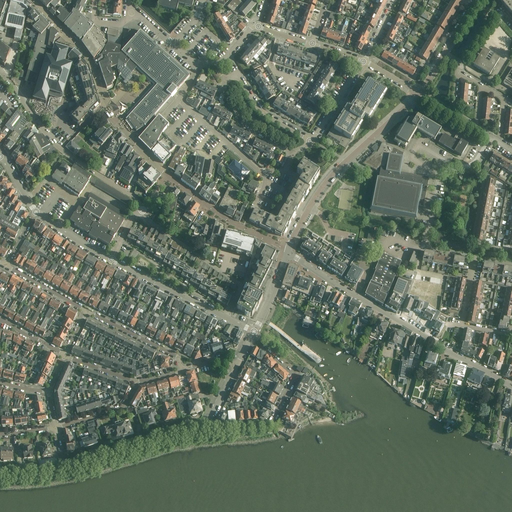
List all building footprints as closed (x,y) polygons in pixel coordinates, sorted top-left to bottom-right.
[(0,0),(0,59),(6,64),(10,52),(0,44),(0,24),(4,26),(9,6),(5,2),(1,0),(0,0)] [(7,14),(5,27),(16,30),(14,39),(20,41),(27,10),(31,6),(26,2),(27,1),(25,0),(8,0),(9,1),(10,2),(7,14)] [(39,0),(47,8),(49,6),(50,6),(56,0),(39,0)] [(49,6),(47,8),(50,11),(50,12),(54,15),(54,16),(62,7),(59,5),(60,3),(59,2),(61,0),(56,0),(50,6),(49,6)] [(62,7),(54,16),(63,24),(66,27),(80,41),(83,37),(84,39),(85,38),(85,39),(85,37),(94,27),(91,25),(90,23),(88,25),(82,19),(79,15),(80,15),(81,12),(82,10),(87,0),(70,0),(69,0),(63,8),(62,7)] [(159,0),(157,7),(158,7),(176,12),(178,4),(192,8),(192,7),(194,0),(159,0)] [(253,0),(249,0),(245,5),(238,0),(233,0),(227,7),(236,16),(240,12),(245,17),(257,3),(253,0)] [(338,6),(344,9),(346,2),(340,0),(338,6)] [(450,2),(449,4),(457,9),(461,3),(461,2),(457,0),(450,0),(449,2),(450,2)] [(511,15),(511,14),(511,0),(501,0),(500,1),(511,15)] [(409,10),(412,4),(404,1),(402,6),(409,10)] [(314,8),(300,3),(299,5),(308,8),(306,12),(313,14),(314,8)] [(376,7),(375,9),(382,13),(384,7),(378,4),(376,7)] [(446,9),(445,12),(453,16),(457,9),(449,4),(448,6),(447,6),(445,9),(446,9)] [(281,8),(279,7),(279,8),(272,6),(270,12),(277,13),(281,14),(282,9),(281,8)] [(344,9),(338,6),(335,12),(342,15),(344,9)] [(406,15),(409,10),(402,6),(402,7),(401,6),(400,9),(399,12),(406,15)] [(28,10),(27,12),(29,15),(29,16),(28,16),(27,16),(27,17),(28,18),(29,17),(32,20),(36,24),(38,23),(37,22),(39,19),(38,18),(41,15),(37,11),(36,12),(35,11),(35,10),(33,9),(32,7),(32,8),(31,7),(28,10)] [(100,9),(100,11),(106,11),(106,14),(113,15),(113,17),(120,17),(120,16),(121,16),(121,10),(114,10),(112,9),(100,9)] [(373,15),(379,18),(382,13),(375,9),(374,11),(374,12),(373,15)] [(268,17),(280,21),(280,19),(278,18),(276,17),(277,13),(270,12),(268,17)] [(442,17),(441,19),(449,23),(453,16),(445,12),(443,14),(442,13),(441,16),(442,17)] [(213,17),(216,22),(222,19),(224,17),(227,16),(227,15),(226,13),(220,17),(218,13),(216,15),(215,15),(213,16),(213,17)] [(366,15),(365,18),(376,23),(379,18),(373,15),(370,13),(368,16),(366,15)] [(409,13),(407,18),(416,22),(417,19),(411,16),(412,15),(409,13)] [(303,23),(309,25),(311,19),(295,14),(294,16),(304,19),(303,23)] [(36,24),(32,28),(36,32),(47,21),(46,21),(41,15),(38,18),(39,19),(37,22),(38,23),(36,24)] [(397,16),(394,21),(401,24),(403,19),(397,16)] [(26,23),(25,26),(26,26),(27,23),(28,24),(27,27),(27,28),(27,29),(28,30),(31,31),(29,37),(32,38),(35,39),(37,40),(39,34),(36,32),(32,28),(36,24),(32,20),(29,17),(28,18),(26,23)] [(280,21),(268,17),(267,24),(273,26),(274,22),(276,23),(277,22),(279,23),(280,21)] [(365,18),(364,20),(366,21),(365,24),(374,29),(374,28),(375,28),(376,26),(375,26),(376,23),(365,18)] [(222,19),(216,22),(219,27),(225,24),(222,19)] [(438,23),(436,26),(444,31),(445,30),(449,23),(441,19),(439,21),(438,20),(437,23),(438,23)] [(47,21),(36,32),(39,34),(41,36),(50,26),(50,25),(46,21),(47,21)] [(401,24),(394,21),(391,27),(398,30),(400,31),(402,27),(404,29),(405,26),(402,25),(401,24)] [(223,32),(231,27),(234,26),(232,24),(230,25),(228,22),(225,24),(219,27),(223,32)] [(335,31),(332,30),(331,29),(332,26),(329,25),(328,29),(330,29),(326,39),(332,41),(335,31)] [(35,48),(25,80),(32,82),(33,83),(34,83),(35,83),(36,83),(41,64),(46,53),(47,47),(49,39),(49,36),(50,34),(50,33),(50,32),(52,29),(50,26),(41,36),(39,34),(37,40),(36,43),(35,47),(35,48)] [(307,30),(295,26),(294,29),(297,30),(296,33),(299,34),(305,36),(307,30)] [(358,27),(357,29),(369,35),(371,30),(364,26),(362,29),(358,27)] [(81,43),(85,46),(84,47),(88,50),(92,45),(100,35),(100,36),(101,34),(97,31),(98,30),(94,27),(85,37),(85,39),(85,38),(84,39),(82,42),(81,43)] [(234,32),(231,27),(223,32),(226,37),(231,34),(234,32)] [(321,37),(326,39),(330,29),(328,29),(324,27),(321,37)] [(391,27),(389,33),(399,38),(400,36),(398,35),(398,34),(396,33),(398,30),(391,27)] [(432,33),(431,35),(439,40),(443,33),(443,32),(435,27),(434,30),(433,29),(431,32),(432,33)] [(108,28),(107,34),(116,37),(117,30),(108,28)] [(49,39),(47,47),(48,47),(51,48),(55,38),(54,38),(58,34),(52,29),(50,32),(50,33),(50,34),(49,36),(49,39)] [(341,33),(338,42),(340,43),(340,45),(343,46),(344,44),(347,35),(343,33),(344,30),(341,29),(340,32),(341,33)] [(360,37),(366,41),(369,35),(357,29),(356,32),(361,34),(360,37)] [(124,50),(121,53),(136,66),(157,85),(135,110),(129,116),(127,118),(126,120),(127,119),(134,129),(136,132),(145,126),(159,111),(183,84),(189,77),(182,71),(155,46),(154,45),(140,33),(129,30),(129,31),(126,39),(123,39),(122,48),(124,50)] [(340,32),(336,31),(335,31),(332,41),(338,42),(341,33),(340,32)] [(399,38),(389,33),(386,38),(394,42),(396,39),(398,40),(399,38)] [(231,34),(226,37),(229,43),(230,42),(230,43),(232,42),(232,41),(235,39),(231,34)] [(88,50),(87,51),(91,54),(90,55),(94,58),(96,57),(97,57),(100,54),(105,47),(104,46),(107,43),(103,40),(104,39),(100,36),(100,35),(92,45),(88,50)] [(428,39),(427,42),(435,47),(439,40),(431,35),(430,37),(429,36),(427,39),(428,39)] [(353,38),(352,40),(363,46),(366,41),(360,37),(357,36),(356,39),(353,38)] [(258,39),(256,41),(263,47),(266,44),(268,45),(270,43),(266,39),(263,41),(259,37),(258,38),(258,39)] [(363,46),(352,40),(350,39),(348,39),(346,43),(349,44),(350,42),(353,44),(352,47),(357,50),(357,51),(360,52),(363,46)] [(255,42),(253,45),(260,51),(263,47),(256,41),(255,41),(254,42),(255,42)] [(424,47),(422,49),(431,54),(435,47),(427,42),(425,44),(424,44),(423,46),(424,47)] [(106,59),(98,64),(104,81),(106,87),(107,89),(111,87),(112,86),(111,85),(113,85),(112,83),(113,83),(114,81),(113,78),(114,78),(110,68),(118,65),(118,60),(119,55),(120,48),(108,43),(102,55),(107,58),(107,59),(106,59)] [(252,46),(249,48),(256,55),(260,51),(253,45),(252,44),(251,45),(252,46)] [(37,85),(33,99),(46,103),(49,92),(55,94),(55,95),(56,95),(56,96),(56,97),(57,97),(57,98),(58,98),(59,98),(60,98),(61,97),(62,97),(62,96),(72,64),(64,62),(68,49),(55,45),(51,58),(46,57),(43,65),(37,85)] [(248,50),(246,52),(253,58),(256,55),(249,48),(248,49),(248,50)] [(381,58),(386,61),(393,50),(391,48),(388,54),(385,52),(383,55),(382,54),(381,57),(382,57),(381,58)] [(69,58),(68,60),(69,61),(72,64),(72,63),(73,65),(80,58),(82,56),(74,49),(68,56),(69,58)] [(427,60),(431,54),(422,49),(418,56),(426,61),(426,60),(427,60)] [(499,59),(483,49),(478,57),(477,56),(477,57),(478,58),(473,66),(489,76),(499,59)] [(393,50),(386,61),(391,64),(395,58),(396,56),(393,54),(395,51),(393,50)] [(245,53),(243,56),(250,62),(253,58),(246,52),(245,53)] [(119,55),(118,60),(131,71),(136,66),(121,53),(119,55)] [(242,57),(240,59),(247,66),(250,62),(243,56),(243,55),(242,56),(242,57)] [(395,58),(391,64),(397,67),(403,56),(401,55),(398,60),(395,58)] [(95,60),(94,60),(97,65),(98,64),(106,59),(105,58),(103,59),(102,57),(101,56),(95,60)] [(402,70),(405,64),(402,62),(405,57),(403,56),(397,67),(402,70)] [(89,67),(81,59),(75,67),(69,82),(78,109),(69,117),(80,127),(101,105),(89,67)] [(118,65),(117,70),(125,78),(131,71),(118,60),(118,65)] [(330,62),(327,66),(335,71),(336,72),(337,70),(336,70),(338,67),(330,62)] [(407,73),(410,67),(405,64),(402,70),(407,73)] [(327,66),(325,71),(333,76),(334,75),(334,74),(335,71),(327,66)] [(416,70),(410,67),(407,73),(412,76),(416,70)] [(251,76),(254,80),(262,75),(259,71),(258,72),(257,69),(251,72),(253,75),(251,76)] [(511,69),(503,84),(511,90),(511,69)] [(325,71),(322,75),(330,80),(331,80),(331,79),(331,78),(333,76),(325,71)] [(254,80),(254,81),(255,82),(257,84),(265,79),(262,75),(254,80)] [(322,75),(319,79),(327,84),(328,84),(329,83),(328,83),(330,80),(322,75)] [(257,84),(256,85),(257,86),(258,86),(259,88),(267,83),(265,79),(257,84)] [(319,79),(317,83),(325,88),(326,87),(327,84),(319,79)] [(334,125),(328,135),(334,139),(340,143),(339,145),(345,148),(349,142),(350,140),(365,118),(366,119),(368,120),(385,92),(386,91),(378,87),(379,86),(377,85),(376,86),(369,81),(352,109),(348,107),(336,126),(334,125)] [(198,90),(202,92),(205,85),(199,82),(198,84),(195,83),(191,92),(196,95),(198,90)] [(259,88),(259,89),(260,90),(262,93),(270,88),(267,83),(259,88)] [(317,83),(314,87),(322,92),(323,93),(324,91),(323,91),(325,88),(317,83)] [(202,92),(200,95),(206,98),(207,95),(211,88),(205,85),(202,92)] [(314,87),(312,91),(320,96),(320,97),(321,95),(320,95),(322,92),(314,87)] [(207,95),(206,98),(212,101),(212,100),(213,98),(217,91),(211,88),(207,95)] [(262,93),(262,94),(263,94),(265,97),(273,92),(270,88),(262,93)] [(312,91),(309,95),(317,100),(318,101),(318,99),(320,96),(312,91)] [(265,97),(264,97),(265,98),(267,101),(275,96),(273,92),(265,97)] [(309,95),(306,100),(314,105),(315,105),(316,103),(315,103),(317,100),(309,95)] [(278,98),(273,106),(273,107),(275,107),(278,109),(282,101),(283,101),(283,100),(281,98),(280,99),(278,98)] [(191,106),(194,108),(197,101),(194,99),(194,100),(193,99),(192,101),(191,101),(189,104),(191,106)] [(278,109),(279,110),(282,111),(287,103),(283,101),(282,101),(278,109)] [(282,111),(282,112),(283,112),(286,114),(291,105),(287,103),(282,111)] [(286,114),(287,115),(288,114),(290,116),(295,108),(291,105),(286,114)] [(207,117),(210,112),(201,107),(199,113),(207,117)] [(210,113),(207,120),(210,121),(213,114),(215,115),(218,117),(221,110),(222,108),(218,107),(218,108),(216,107),(214,111),(212,110),(210,113)] [(290,116),(292,117),(295,118),(299,110),(295,108),(290,116)] [(221,110),(218,117),(213,126),(217,127),(219,122),(218,121),(220,118),(223,119),(223,120),(227,112),(221,110)] [(295,118),(294,119),(296,120),(296,119),(299,121),(302,116),(304,113),(299,110),(295,118)] [(17,111),(5,127),(7,128),(12,132),(24,116),(17,111)] [(232,115),(227,112),(223,120),(223,119),(221,124),(223,125),(226,121),(229,122),(232,115)] [(299,121),(300,122),(303,123),(308,115),(304,113),(302,116),(299,121)] [(303,123),(303,124),(304,125),(304,124),(307,126),(312,118),(308,115),(303,123)] [(395,137),(393,141),(398,144),(400,145),(405,148),(415,132),(414,132),(415,131),(418,130),(419,131),(431,139),(434,141),(437,135),(438,136),(439,136),(440,136),(440,135),(440,134),(439,134),(438,134),(438,135),(438,134),(441,129),(438,128),(438,127),(435,125),(436,123),(427,118),(426,120),(423,118),(423,117),(422,118),(418,116),(417,115),(415,119),(413,118),(411,116),(408,120),(408,121),(406,123),(405,122),(404,122),(405,122),(403,125),(401,124),(395,134),(397,135),(396,138),(395,137)] [(29,124),(25,117),(14,131),(14,132),(3,147),(4,147),(4,148),(5,149),(6,149),(9,151),(14,145),(13,144),(25,129),(24,128),(26,126),(29,124)] [(160,138),(162,134),(164,132),(168,127),(158,118),(145,132),(140,138),(141,140),(143,141),(146,144),(147,146),(149,147),(151,149),(152,150),(153,150),(154,148),(160,138)] [(228,130),(225,135),(225,136),(227,137),(229,133),(230,134),(236,137),(239,130),(233,127),(233,128),(230,126),(228,130)] [(107,132),(102,127),(93,136),(91,137),(91,138),(101,146),(103,144),(103,145),(108,139),(109,140),(111,137),(110,136),(112,134),(109,131),(107,132)] [(234,140),(233,143),(235,144),(238,138),(242,140),(245,133),(239,130),(236,137),(234,140)] [(35,136),(28,131),(23,137),(30,142),(35,136)] [(112,138),(105,155),(108,157),(114,159),(117,153),(121,147),(123,143),(123,142),(125,139),(125,140),(126,139),(119,132),(115,136),(114,135),(112,138)] [(251,136),(245,133),(242,140),(247,142),(246,145),(243,152),(246,153),(252,142),(249,140),(251,136)] [(37,134),(29,144),(34,154),(50,145),(49,145),(42,136),(38,136),(37,134)] [(154,148),(153,150),(153,151),(151,152),(163,164),(171,157),(168,155),(175,147),(176,146),(167,137),(166,137),(162,134),(160,138),(154,148)] [(457,138),(456,141),(443,134),(438,143),(461,156),(468,145),(457,138)] [(253,147),(258,150),(262,143),(256,140),(255,143),(252,141),(252,142),(246,153),(249,155),(253,147)] [(262,143),(258,150),(263,153),(267,145),(262,143)] [(403,154),(383,143),(378,153),(376,152),(363,164),(377,172),(378,172),(370,213),(414,221),(417,206),(423,207),(429,178),(399,172),(403,154)] [(117,161),(119,162),(121,157),(128,147),(127,146),(126,145),(125,145),(124,144),(121,149),(119,153),(121,154),(117,161)] [(50,145),(34,154),(37,159),(44,155),(43,154),(47,152),(51,159),(57,152),(50,145)] [(272,148),(267,145),(263,153),(268,155),(264,165),(267,166),(273,153),(271,152),(272,148)] [(21,148),(19,146),(11,156),(13,158),(14,159),(15,160),(16,160),(24,151),(21,148)] [(124,164),(133,150),(132,149),(128,147),(121,157),(119,162),(117,166),(113,173),(115,171),(118,173),(124,164)] [(181,147),(178,155),(176,154),(168,168),(172,171),(171,172),(175,174),(176,173),(177,174),(176,175),(181,178),(181,177),(182,177),(187,167),(180,163),(183,157),(187,150),(181,147)] [(16,163),(15,163),(16,165),(18,165),(20,166),(30,153),(27,151),(26,153),(24,156),(23,158),(21,156),(16,162),(16,163)] [(30,153),(20,166),(21,167),(20,167),(21,169),(23,169),(23,168),(24,169),(28,162),(26,161),(27,159),(28,159),(30,156),(32,155),(30,153)] [(128,186),(129,183),(137,171),(136,169),(133,167),(139,157),(132,153),(123,170),(118,178),(128,184),(127,185),(128,186)] [(494,164),(499,156),(494,153),(489,161),(494,164)] [(281,164),(284,158),(277,155),(274,160),(281,164)] [(503,159),(499,156),(494,164),(498,166),(503,159)] [(182,179),(181,181),(188,186),(195,191),(196,190),(197,190),(198,189),(197,188),(200,185),(201,178),(205,160),(205,159),(201,158),(196,157),(194,167),(196,167),(194,174),(190,180),(184,176),(182,179)] [(218,157),(214,162),(219,165),(223,161),(218,157)] [(507,161),(503,159),(498,166),(502,169),(507,161)] [(37,162),(35,160),(32,164),(29,168),(27,167),(22,173),(22,174),(23,175),(24,175),(25,175),(26,176),(34,166),(34,165),(35,164),(37,162)] [(139,170),(145,164),(145,163),(144,162),(143,161),(142,161),(140,160),(137,163),(136,165),(137,166),(136,167),(139,170)] [(511,164),(507,161),(502,169),(507,172),(511,164)] [(235,162),(229,168),(228,169),(241,180),(248,172),(241,166),(241,167),(235,162)] [(298,170),(296,173),(300,175),(301,176),(299,179),(300,180),(299,182),(310,189),(311,188),(311,187),(310,186),(313,182),(314,183),(319,175),(318,174),(319,172),(314,169),(313,168),(303,162),(299,168),(298,170)] [(145,164),(139,170),(138,171),(139,175),(137,185),(140,186),(147,192),(145,194),(156,182),(161,176),(146,163),(145,164)] [(71,169),(66,166),(63,164),(58,171),(57,173),(57,172),(52,179),(54,180),(59,184),(59,183),(61,185),(62,183),(65,185),(64,187),(78,197),(89,182),(88,182),(91,178),(73,166),(71,169)] [(34,166),(26,176),(24,178),(26,179),(26,180),(26,181),(28,183),(29,182),(29,183),(35,176),(32,173),(35,169),(34,169),(36,167),(34,165),(34,166)] [(486,185),(495,187),(496,179),(491,176),(489,178),(489,180),(487,180),(486,185)] [(244,184),(241,191),(245,193),(246,190),(254,194),(256,190),(256,189),(257,187),(259,184),(256,183),(252,181),(248,185),(244,184)] [(3,187),(3,189),(5,190),(5,191),(6,192),(5,194),(6,195),(12,185),(9,183),(9,182),(7,182),(3,187)] [(291,196),(289,198),(300,205),(302,201),(303,200),(302,199),(305,195),(306,195),(309,190),(310,189),(299,182),(298,183),(295,189),(294,188),(292,192),(291,192),(293,193),(291,196)] [(209,202),(209,201),(214,195),(214,194),(214,193),(212,191),(216,186),(214,184),(213,184),(212,184),(211,185),(208,190),(205,187),(199,195),(209,202)] [(168,211),(173,213),(177,203),(178,199),(176,198),(179,193),(174,188),(170,194),(174,197),(173,201),(172,200),(168,211)] [(11,189),(3,202),(6,203),(9,198),(11,199),(15,192),(14,191),(13,189),(11,189)] [(236,202),(239,195),(228,189),(219,206),(228,211),(226,214),(233,217),(235,212),(236,212),(236,211),(236,209),(235,208),(238,203),(236,202)] [(173,213),(171,221),(170,224),(175,227),(179,221),(177,220),(180,212),(182,214),(187,208),(187,209),(190,204),(188,203),(191,199),(184,194),(181,198),(177,203),(173,213)] [(214,195),(209,201),(215,206),(220,199),(217,197),(218,196),(215,194),(214,195)] [(14,196),(7,208),(9,209),(12,204),(14,206),(18,198),(18,197),(16,196),(16,197),(14,196)] [(284,208),(281,213),(292,219),(294,215),(294,214),(293,214),(296,209),(297,210),(297,209),(300,205),(289,198),(286,204),(285,203),(283,207),(284,208)] [(75,213),(73,216),(74,216),(74,215),(76,216),(72,222),(75,224),(74,226),(89,235),(88,236),(96,241),(97,240),(109,246),(125,220),(123,219),(90,199),(89,201),(90,201),(88,203),(87,204),(88,205),(84,210),(79,207),(75,213)] [(17,201),(9,216),(11,218),(15,212),(17,213),(22,204),(20,203),(21,202),(18,201),(18,202),(17,201)] [(200,207),(193,202),(183,217),(192,224),(198,214),(197,214),(198,211),(197,211),(200,207)] [(247,205),(244,204),(242,207),(240,213),(236,212),(234,220),(239,222),(243,215),(245,209),(247,205)] [(21,207),(12,224),(18,227),(21,221),(24,222),(29,214),(28,213),(27,212),(26,212),(24,211),(25,209),(21,207)] [(254,210),(249,221),(254,224),(255,224),(255,223),(260,225),(259,226),(260,227),(265,229),(270,218),(265,215),(265,214),(261,212),(261,213),(259,212),(259,211),(255,209),(254,210)] [(270,218),(265,229),(270,231),(270,232),(271,230),(275,232),(275,234),(281,237),(282,236),(282,235),(283,236),(286,230),(285,229),(287,224),(289,225),(292,219),(281,213),(280,214),(279,217),(277,216),(275,220),(270,218)] [(0,217),(0,224),(16,234),(19,228),(18,227),(12,224),(9,222),(6,221),(1,218),(0,217)] [(33,237),(34,238),(41,225),(42,224),(37,220),(32,228),(35,230),(32,236),(34,237),(33,237)] [(205,240),(203,246),(211,248),(218,221),(217,220),(216,221),(215,220),(214,220),(213,221),(211,220),(206,236),(209,237),(208,241),(205,240)] [(198,224),(194,223),(191,229),(195,231),(194,235),(197,236),(198,236),(199,234),(206,236),(209,227),(202,225),(202,226),(197,225),(198,224)] [(0,224),(0,227),(1,228),(7,231),(5,233),(15,238),(17,234),(16,234),(0,224)] [(34,238),(33,239),(36,240),(38,236),(41,238),(42,237),(47,229),(46,228),(47,228),(46,227),(45,226),(44,226),(44,227),(41,225),(35,237),(34,238)] [(212,245),(211,251),(216,252),(217,246),(215,246),(217,236),(221,237),(223,229),(217,227),(212,245)] [(43,240),(41,244),(43,245),(44,245),(44,244),(52,232),(51,232),(51,231),(50,230),(49,229),(48,230),(43,237),(42,239),(43,240)] [(132,241),(137,232),(132,229),(127,238),(132,241)] [(52,232),(44,244),(46,246),(48,242),(47,242),(48,240),(49,241),(51,242),(55,234),(55,233),(54,233),(53,233),(52,232)] [(132,241),(137,243),(141,236),(142,235),(137,232),(132,241)] [(225,232),(221,247),(236,252),(241,238),(241,235),(231,232),(230,232),(230,234),(226,232),(225,232)] [(53,245),(50,250),(52,251),(60,238),(59,237),(58,236),(57,236),(56,236),(51,244),(53,245)] [(136,245),(141,247),(146,238),(141,236),(137,243),(136,245)] [(236,252),(236,253),(251,257),(256,240),(245,237),(245,239),(241,238),(236,252)] [(60,238),(52,251),(54,253),(57,247),(59,248),(63,241),(63,240),(64,239),(62,238),(61,239),(60,238)] [(141,247),(146,249),(146,250),(150,242),(151,241),(146,238),(141,247)] [(301,248),(300,249),(305,252),(312,242),(307,238),(303,244),(303,245),(302,245),(300,248),(301,248)] [(58,251),(56,254),(58,256),(61,253),(62,249),(65,251),(69,244),(67,242),(66,241),(65,241),(64,241),(58,251)] [(504,241),(502,247),(511,249),(511,242),(507,241),(507,242),(504,241)] [(145,251),(150,253),(155,245),(150,242),(146,250),(146,249),(145,251)] [(312,242),(305,252),(309,255),(317,243),(316,244),(312,242)] [(249,288),(248,289),(257,293),(257,292),(258,292),(273,263),(271,262),(276,252),(257,243),(254,248),(243,285),(249,288)] [(317,243),(309,255),(314,258),(322,246),(317,243)] [(6,244),(0,254),(0,255),(1,256),(1,257),(3,258),(4,258),(7,251),(5,250),(8,246),(8,245),(6,244)] [(68,255),(64,260),(66,261),(74,247),(73,246),(72,245),(71,245),(66,254),(68,255)] [(150,253),(155,256),(159,248),(159,249),(160,247),(155,245),(150,253)] [(18,266),(27,249),(22,246),(19,251),(22,253),(20,257),(17,255),(13,263),(18,266)] [(74,247),(66,261),(68,262),(71,257),(73,258),(78,249),(77,248),(76,248),(74,247)] [(154,257),(159,260),(164,251),(159,249),(159,248),(155,256),(154,257)] [(27,249),(18,266),(19,266),(20,267),(21,268),(21,267),(22,268),(26,261),(26,256),(29,250),(28,249),(27,249)] [(73,267),(75,268),(84,253),(80,250),(75,259),(77,260),(73,267)] [(322,250),(315,261),(320,264),(327,253),(322,250)] [(164,251),(159,260),(164,262),(168,255),(169,253),(164,251)] [(415,266),(419,255),(412,252),(407,263),(415,266)] [(432,263),(434,254),(424,252),(422,261),(432,263)] [(84,253),(75,268),(77,269),(81,262),(82,263),(87,255),(87,254),(86,254),(85,253),(84,253)] [(327,253),(320,264),(322,265),(325,267),(332,256),(327,253)] [(365,295),(383,306),(383,305),(386,297),(389,290),(401,262),(382,254),(375,270),(376,271),(371,282),(365,295)] [(163,263),(168,266),(173,257),(168,255),(164,262),(163,263)] [(28,261),(24,269),(25,270),(26,271),(26,270),(28,271),(36,257),(34,256),(30,262),(28,261)] [(83,272),(82,273),(84,274),(93,258),(92,257),(90,256),(89,256),(84,264),(86,265),(83,272)] [(36,257),(28,271),(30,272),(30,273),(31,274),(32,273),(32,274),(37,266),(36,265),(35,265),(39,258),(36,257)] [(168,266),(172,268),(173,269),(177,261),(178,260),(173,257),(168,266)] [(93,258),(84,274),(86,275),(87,274),(91,268),(92,269),(97,260),(95,258),(94,259),(93,258)] [(465,260),(454,258),(453,267),(463,269),(465,260)] [(333,259),(327,268),(332,271),(331,271),(332,271),(338,262),(333,259)] [(97,271),(94,277),(95,278),(103,263),(101,263),(101,262),(100,261),(99,262),(99,261),(94,270),(97,271)] [(172,270),(177,272),(181,263),(177,261),(173,269),(172,268),(172,270)] [(45,264),(38,277),(39,277),(39,278),(40,279),(41,279),(45,272),(43,271),(46,265),(48,263),(46,262),(45,264)] [(338,262),(332,271),(336,274),(342,265),(338,262)] [(37,267),(33,274),(34,275),(35,276),(36,276),(38,277),(45,264),(43,263),(40,269),(37,267)] [(103,263),(95,278),(97,279),(100,273),(102,274),(106,265),(106,264),(105,264),(104,264),(103,263)] [(177,272),(182,275),(186,267),(187,266),(181,263),(177,272)] [(342,265),(336,274),(337,274),(341,277),(348,266),(343,263),(342,265)] [(47,271),(42,279),(43,280),(43,281),(44,281),(45,281),(47,282),(56,265),(54,264),(52,267),(49,273),(47,271)] [(492,275),(494,266),(484,264),(482,273),(492,275)] [(56,265),(47,282),(48,283),(49,284),(49,283),(50,284),(55,276),(53,275),(56,269),(58,266),(57,265),(56,265)] [(289,266),(281,289),(284,290),(285,290),(286,288),(291,289),(292,285),(299,268),(292,265),(291,265),(290,266),(289,266)] [(105,276),(101,285),(103,286),(112,268),(111,267),(110,267),(109,266),(108,266),(104,275),(105,276)] [(352,266),(345,279),(349,281),(349,282),(351,283),(352,283),(356,285),(363,273),(352,266)] [(181,276),(186,279),(190,270),(186,267),(182,275),(181,276)] [(511,269),(504,267),(502,277),(511,278),(511,269)] [(103,286),(101,290),(103,291),(106,286),(105,286),(110,278),(112,279),(116,270),(115,270),(115,269),(114,269),(113,269),(112,268),(103,286)] [(56,276),(51,284),(51,285),(52,285),(53,286),(54,286),(55,287),(64,270),(63,269),(58,277),(56,276)] [(64,270),(55,287),(56,287),(56,288),(57,289),(58,288),(59,289),(63,280),(62,279),(65,274),(64,274),(66,271),(64,270)] [(186,279),(190,281),(191,281),(194,274),(195,274),(196,272),(190,270),(186,279)] [(114,284),(112,288),(114,290),(122,273),(120,272),(119,271),(118,271),(117,271),(114,279),(116,280),(114,284)] [(122,273),(114,290),(116,291),(119,286),(121,282),(123,283),(126,275),(125,274),(124,274),(122,273)] [(64,281),(60,289),(60,290),(61,291),(62,291),(64,291),(73,275),(71,274),(66,282),(64,281)] [(190,282),(195,285),(199,276),(195,274),(194,274),(191,281),(190,281),(190,282)] [(6,275),(0,286),(0,288),(1,289),(4,284),(6,285),(10,277),(10,276),(9,276),(8,276),(6,275)] [(73,275),(64,291),(65,292),(65,293),(66,293),(67,293),(72,285),(70,284),(74,276),(73,275)] [(7,290),(4,294),(7,295),(9,297),(11,293),(19,279),(13,276),(9,285),(11,286),(9,288),(10,289),(9,291),(7,290)] [(127,276),(123,285),(128,287),(133,279),(132,278),(131,277),(130,277),(127,276)] [(205,279),(199,276),(195,285),(199,287),(200,287),(203,280),(204,280),(205,279)] [(393,294),(385,307),(396,314),(404,301),(411,282),(399,277),(392,294),(393,294)] [(295,281),(292,289),(301,293),(305,280),(299,278),(298,282),(295,281)] [(19,279),(11,293),(13,294),(16,289),(19,290),(23,282),(19,279)] [(73,297),(82,280),(80,279),(75,287),(73,286),(69,294),(69,295),(70,296),(71,296),(73,297)] [(134,279),(127,295),(128,296),(130,293),(131,293),(132,290),(132,289),(134,290),(138,281),(137,280),(136,280),(134,279)] [(82,280),(73,297),(74,297),(74,298),(75,299),(76,298),(76,299),(81,290),(79,289),(82,284),(84,281),(82,280)] [(204,291),(208,282),(204,280),(203,280),(200,287),(199,287),(199,289),(204,291)] [(305,280),(301,293),(309,296),(312,287),(310,286),(311,282),(305,280)] [(136,291),(133,296),(139,300),(146,285),(140,282),(138,281),(134,290),(136,291)] [(214,285),(208,282),(204,291),(208,293),(209,294),(212,286),(213,286),(214,285)] [(19,302),(29,285),(25,283),(21,290),(23,291),(20,297),(17,301),(19,302)] [(78,300),(82,302),(91,286),(89,284),(84,293),(82,292),(78,300)] [(33,287),(29,285),(19,302),(21,303),(27,294),(29,295),(33,287)] [(91,286),(82,302),(86,304),(90,296),(88,295),(93,287),(91,286)] [(148,286),(143,297),(145,298),(143,302),(144,302),(145,303),(153,289),(151,288),(151,287),(149,287),(148,286)] [(213,298),(217,289),(213,286),(212,286),(209,294),(208,293),(208,295),(213,298)] [(315,288),(310,302),(313,303),(314,302),(320,304),(325,290),(318,287),(318,289),(315,288)] [(29,301),(31,302),(38,290),(34,288),(30,295),(32,296),(29,301)] [(92,297),(88,305),(89,306),(90,307),(90,306),(92,307),(100,291),(101,290),(99,289),(94,298),(92,297)] [(153,289),(145,303),(148,304),(151,297),(154,298),(157,291),(157,290),(155,290),(153,289)] [(222,291),(217,289),(213,298),(217,300),(218,300),(221,292),(222,293),(222,291)] [(257,293),(248,289),(245,294),(244,293),(243,296),(242,296),(243,296),(240,301),(241,301),(237,309),(245,313),(245,315),(249,317),(250,316),(252,317),(257,307),(258,307),(262,299),(261,298),(262,296),(257,293)] [(38,290),(31,302),(33,303),(36,299),(38,300),(42,293),(42,292),(38,290)] [(100,291),(92,307),(93,308),(93,309),(94,309),(95,309),(96,309),(100,301),(98,300),(102,292),(100,291)] [(156,305),(153,310),(155,312),(157,309),(164,294),(162,293),(161,293),(160,292),(159,292),(155,299),(154,301),(157,302),(156,305)] [(226,295),(222,293),(221,292),(218,300),(217,300),(217,301),(222,304),(226,295)] [(334,306),(339,297),(334,294),(334,295),(332,294),(332,293),(332,294),(329,299),(327,298),(323,305),(327,307),(328,304),(329,305),(330,304),(334,306)] [(41,302),(38,308),(40,309),(47,296),(46,295),(45,295),(44,294),(43,294),(39,301),(41,302)] [(102,303),(98,310),(99,311),(100,312),(100,311),(102,312),(108,300),(109,298),(111,295),(108,294),(103,304),(102,303)] [(164,294),(157,309),(159,310),(163,303),(165,304),(168,296),(166,295),(164,294)] [(226,295),(222,304),(227,306),(231,297),(226,295)] [(409,295),(402,312),(403,312),(405,313),(409,314),(411,309),(414,310),(418,299),(415,298),(415,297),(409,295)] [(47,296),(40,309),(42,310),(45,304),(47,305),(51,298),(50,298),(50,297),(49,297),(48,297),(47,296)] [(175,299),(171,297),(165,307),(168,308),(165,314),(167,315),(175,299)] [(339,297),(334,306),(338,308),(337,309),(339,310),(337,313),(339,313),(337,316),(339,317),(340,317),(344,320),(346,315),(342,313),(341,312),(341,311),(342,311),(345,307),(343,306),(345,301),(346,301),(345,300),(345,301),(343,300),(343,299),(339,297)] [(108,300),(102,312),(103,313),(104,314),(105,314),(106,314),(109,306),(107,305),(111,299),(109,298),(108,300)] [(50,308),(45,317),(46,318),(48,319),(57,301),(53,299),(48,307),(50,308)] [(347,312),(355,317),(358,313),(357,313),(362,305),(352,299),(348,306),(351,307),(347,312)] [(413,312),(414,312),(420,314),(420,313),(423,315),(427,309),(428,305),(424,303),(418,300),(419,299),(418,299),(414,310),(414,312),(413,312)] [(174,312),(171,317),(173,317),(181,303),(179,302),(178,301),(177,300),(177,301),(176,300),(172,308),(175,309),(174,312)] [(7,309),(3,316),(7,318),(14,307),(16,302),(14,301),(12,306),(9,310),(7,309)] [(57,301),(48,319),(50,320),(55,310),(57,312),(62,304),(57,301)] [(111,307),(107,315),(108,315),(108,316),(109,316),(110,316),(112,317),(119,302),(117,301),(113,308),(111,307)] [(119,302),(112,317),(113,317),(113,318),(114,319),(115,319),(119,311),(117,310),(121,303),(119,302)] [(181,303),(173,317),(175,319),(179,311),(182,312),(185,305),(184,304),(183,303),(183,304),(181,303)] [(460,311),(461,306),(451,304),(446,303),(445,305),(449,306),(448,309),(460,311)] [(62,304),(59,309),(62,311),(61,311),(67,314),(65,317),(73,322),(73,321),(74,321),(75,319),(77,314),(77,312),(65,305),(62,304)] [(422,317),(425,319),(425,320),(427,321),(427,320),(431,322),(432,320),(435,322),(440,314),(437,312),(428,306),(429,305),(428,305),(427,309),(423,315),(424,315),(422,317)] [(121,312),(117,320),(118,321),(119,321),(120,321),(121,322),(128,307),(126,306),(123,313),(121,312)] [(182,323),(181,325),(183,326),(183,325),(192,308),(190,307),(189,307),(188,306),(187,306),(183,313),(186,315),(185,315),(183,318),(184,319),(182,323)] [(13,313),(16,308),(14,307),(7,318),(12,321),(16,314),(13,313)] [(25,312),(18,325),(23,327),(27,320),(28,317),(26,316),(27,314),(30,309),(28,308),(28,307),(25,312)] [(128,307),(121,322),(122,322),(122,323),(123,324),(124,323),(125,324),(129,316),(126,315),(130,308),(128,307)] [(130,317),(126,324),(127,325),(128,326),(130,326),(136,314),(137,312),(138,309),(136,308),(132,318),(130,317)] [(192,308),(183,325),(185,326),(188,320),(190,316),(192,318),(196,310),(195,310),(194,309),(192,308)] [(362,318),(361,320),(363,321),(368,323),(369,321),(372,314),(371,314),(372,311),(365,309),(362,318)] [(18,315),(14,322),(18,325),(25,312),(23,311),(20,316),(18,315)] [(195,323),(193,326),(196,327),(203,314),(201,313),(200,312),(199,311),(199,312),(198,311),(194,319),(197,320),(195,324),(195,323)] [(24,328),(28,330),(38,313),(36,312),(31,322),(28,321),(24,328)] [(136,314),(130,326),(131,327),(131,328),(132,328),(133,328),(134,328),(138,321),(135,319),(138,314),(139,313),(137,312),(136,314)] [(38,313),(28,330),(32,333),(36,325),(34,324),(40,314),(38,313)] [(437,321),(433,329),(441,333),(444,325),(448,317),(441,313),(437,322),(437,321)] [(203,314),(196,327),(198,328),(200,324),(201,322),(203,323),(207,316),(206,315),(205,314),(204,315),(203,314)] [(54,317),(53,319),(62,324),(60,326),(68,331),(69,330),(70,330),(71,328),(70,328),(71,326),(57,319),(54,317)] [(58,317),(57,319),(71,326),(71,325),(72,326),(73,324),(73,323),(65,318),(64,320),(58,317)] [(208,326),(205,333),(206,334),(214,319),(212,318),(211,317),(210,317),(209,317),(205,324),(208,326)] [(34,333),(38,336),(48,319),(46,318),(40,328),(38,326),(34,333)] [(139,322),(135,329),(136,329),(136,330),(137,331),(138,330),(140,331),(146,318),(144,318),(141,323),(139,322)] [(149,327),(145,334),(146,334),(146,335),(147,335),(148,335),(150,336),(158,319),(156,318),(151,328),(149,327)] [(507,330),(509,320),(500,318),(498,329),(507,330)] [(44,330),(49,320),(50,320),(48,319),(38,336),(42,338),(46,331),(44,330)] [(158,319),(150,336),(150,337),(152,338),(153,338),(157,331),(155,330),(160,320),(158,319)] [(214,319),(206,334),(208,334),(210,331),(212,328),(214,329),(218,321),(217,321),(216,320),(214,319)] [(379,332),(384,323),(382,322),(382,320),(380,320),(379,320),(378,320),(377,323),(376,322),(373,328),(372,328),(371,329),(371,330),(371,331),(372,332),(371,333),(370,337),(370,338),(378,341),(379,339),(378,339),(380,336),(379,336),(380,333),(379,332)] [(90,330),(93,324),(88,321),(84,328),(90,331),(90,330)] [(216,328),(215,330),(217,332),(218,329),(221,330),(221,329),(223,330),(223,329),(224,329),(226,325),(219,321),(219,322),(216,328)] [(388,324),(384,323),(379,332),(380,333),(379,336),(380,336),(378,339),(379,339),(381,340),(383,336),(385,333),(386,331),(387,327),(388,324)] [(155,339),(159,341),(165,328),(166,326),(164,325),(161,332),(159,331),(155,339)] [(228,339),(228,338),(234,329),(227,325),(223,332),(227,335),(226,337),(228,339)] [(51,326),(50,328),(66,337),(67,335),(69,333),(68,333),(68,332),(61,328),(59,330),(51,326)] [(97,326),(93,335),(95,336),(96,334),(99,335),(102,328),(97,326)] [(164,344),(168,346),(177,328),(175,327),(170,337),(168,336),(164,344)] [(397,344),(403,346),(404,342),(403,341),(406,334),(405,334),(407,330),(402,327),(400,331),(401,332),(397,344)] [(50,328),(49,330),(57,335),(56,337),(63,341),(64,341),(65,339),(66,337),(50,328)] [(177,328),(168,346),(172,348),(176,340),(173,339),(179,329),(177,328)] [(234,329),(228,338),(231,339),(234,341),(233,344),(234,348),(236,348),(243,336),(243,334),(243,333),(234,329)] [(108,340),(111,333),(106,330),(102,339),(104,340),(105,338),(108,340)] [(392,330),(388,343),(388,344),(387,348),(391,348),(391,349),(396,350),(397,346),(396,345),(400,332),(395,331),(394,330),(393,330),(392,330)] [(404,342),(403,346),(404,347),(403,348),(407,349),(408,343),(410,337),(412,333),(407,330),(405,334),(406,334),(403,341),(404,342)] [(464,330),(461,342),(463,343),(468,344),(469,342),(470,337),(473,338),(474,333),(471,333),(471,331),(464,330)] [(174,349),(177,351),(186,333),(185,332),(180,341),(178,340),(174,349)] [(46,333),(45,335),(54,340),(52,344),(60,348),(60,347),(61,347),(62,345),(63,342),(51,336),(46,333)] [(116,335),(111,333),(108,340),(110,341),(109,343),(111,344),(112,342),(113,342),(116,335)] [(188,334),(186,333),(177,351),(181,353),(185,344),(183,343),(188,334)] [(11,349),(14,351),(19,341),(21,337),(15,334),(13,343),(15,344),(11,349)] [(113,343),(112,345),(114,346),(115,344),(118,345),(121,338),(116,335),(113,342),(113,343)] [(414,356),(419,339),(414,336),(412,341),(410,347),(409,352),(411,352),(407,368),(405,378),(409,379),(409,376),(414,356)] [(19,341),(14,351),(16,352),(19,346),(21,347),(25,340),(21,337),(19,341)] [(195,338),(194,337),(192,340),(189,346),(187,345),(183,353),(186,355),(195,338)] [(121,349),(126,340),(121,338),(118,345),(121,346),(120,348),(121,349)] [(197,338),(195,338),(186,355),(190,357),(194,349),(192,348),(195,342),(197,338)] [(216,338),(214,339),(218,353),(220,352),(221,352),(222,352),(222,351),(223,351),(221,343),(218,344),(216,338)] [(414,356),(413,358),(419,359),(420,357),(424,342),(421,341),(421,340),(419,339),(414,356)] [(485,347),(487,342),(475,339),(474,343),(476,343),(477,341),(479,342),(478,345),(485,347)] [(127,349),(130,342),(126,340),(121,349),(123,350),(124,348),(127,349)] [(22,355),(24,356),(31,343),(27,341),(23,348),(22,351),(24,352),(22,355)] [(229,344),(229,342),(224,344),(225,347),(226,351),(233,349),(231,344),(231,343),(229,344)] [(31,343),(24,356),(26,357),(29,352),(31,353),(35,345),(31,343)] [(133,352),(136,354),(139,347),(135,344),(130,353),(132,354),(133,352)] [(78,356),(80,349),(80,348),(75,346),(71,353),(72,354),(78,356)] [(139,347),(136,354),(138,355),(137,357),(139,358),(141,354),(144,349),(139,347)] [(141,354),(146,357),(150,349),(145,347),(144,349),(141,354)] [(259,350),(254,347),(250,355),(255,358),(259,350)] [(202,353),(203,357),(210,355),(209,352),(208,348),(203,350),(204,352),(202,353)] [(150,349),(146,357),(152,360),(156,352),(150,349)] [(196,349),(192,356),(193,356),(194,359),(195,360),(201,358),(199,351),(196,349)] [(259,350),(255,358),(257,359),(256,361),(260,363),(261,361),(265,353),(259,350)] [(477,350),(477,351),(476,355),(477,355),(475,358),(480,360),(484,353),(477,350)] [(40,355),(40,356),(53,362),(56,357),(45,351),(42,356),(40,355)] [(490,357),(487,366),(493,369),(495,362),(498,353),(494,352),(493,358),(490,357)] [(435,367),(438,356),(428,353),(425,364),(424,367),(429,368),(430,365),(435,367)] [(498,353),(495,362),(502,365),(505,355),(502,354),(498,353)] [(97,363),(102,365),(104,358),(105,355),(103,354),(102,357),(99,356),(97,363)] [(263,365),(262,365),(265,368),(273,360),(270,357),(270,358),(267,355),(264,359),(265,360),(263,362),(264,363),(263,365)] [(53,362),(40,356),(39,358),(44,360),(43,362),(52,366),(53,362)] [(110,360),(107,367),(112,368),(116,359),(114,358),(113,361),(110,360)] [(265,368),(263,371),(265,373),(268,370),(270,368),(271,369),(276,364),(276,363),(273,360),(265,368)] [(11,365),(7,380),(12,381),(14,373),(15,371),(14,368),(15,368),(16,362),(12,361),(11,365)] [(39,361),(38,363),(42,365),(41,368),(49,372),(50,371),(51,369),(50,369),(51,367),(39,361)] [(502,365),(495,362),(493,369),(498,372),(499,370),(500,371),(502,365)] [(67,363),(65,368),(71,371),(73,368),(75,369),(77,366),(68,363),(67,363)] [(129,366),(126,373),(131,375),(133,368),(135,364),(133,363),(131,367),(129,366)] [(453,365),(443,363),(442,369),(438,368),(435,376),(439,377),(439,378),(439,379),(440,379),(440,380),(441,381),(442,381),(443,381),(444,381),(444,380),(445,380),(445,379),(449,380),(453,365)] [(456,364),(452,378),(453,379),(456,380),(457,380),(463,381),(467,367),(461,366),(460,364),(458,363),(456,364)] [(5,370),(3,378),(7,380),(11,365),(9,364),(7,371),(5,370)] [(19,383),(23,368),(24,368),(25,366),(22,365),(21,368),(20,367),(19,374),(16,373),(14,381),(19,383)] [(272,379),(271,380),(274,382),(284,370),(281,368),(282,367),(279,365),(279,366),(278,365),(273,370),(272,371),(276,375),(275,375),(272,379)] [(243,371),(242,374),(253,379),(256,374),(248,370),(249,368),(244,366),(243,367),(242,371),(243,371)] [(506,366),(503,377),(507,378),(508,379),(509,377),(510,375),(511,372),(511,368),(508,367),(506,366)] [(35,369),(34,371),(47,377),(48,375),(49,375),(49,373),(49,372),(41,368),(40,371),(35,369)] [(65,368),(62,373),(71,378),(72,375),(70,374),(71,371),(65,368)] [(140,376),(138,369),(136,369),(133,368),(131,375),(136,377),(140,376)] [(467,381),(466,384),(468,385),(468,387),(471,388),(472,387),(472,386),(478,389),(483,378),(485,375),(480,373),(477,372),(472,370),(468,368),(467,374),(470,375),(467,381),(467,380),(467,381)] [(284,370),(274,382),(276,383),(279,378),(280,379),(283,382),(284,381),(284,380),(286,379),(287,377),(286,377),(289,375),(288,374),(288,372),(286,372),(284,370)] [(92,380),(94,373),(89,371),(86,381),(88,381),(89,379),(92,380)] [(181,375),(178,376),(178,377),(179,381),(187,379),(188,380),(192,379),(191,378),(196,377),(195,375),(196,374),(195,373),(195,372),(194,371),(186,374),(186,376),(182,378),(181,375)] [(30,372),(29,374),(45,382),(45,380),(46,381),(47,378),(46,378),(47,377),(38,374),(37,376),(32,374),(33,373),(30,372)] [(29,374),(27,378),(30,379),(30,378),(36,380),(34,385),(41,386),(42,386),(43,386),(43,385),(45,382),(29,374)] [(101,383),(104,376),(99,374),(95,384),(97,385),(98,382),(101,383)] [(240,375),(238,379),(239,379),(246,383),(248,379),(252,381),(253,382),(254,380),(253,379),(242,374),(241,376),(240,375)] [(301,379),(299,384),(312,391),(313,388),(311,387),(314,381),(311,380),(309,379),(309,377),(306,378),(303,376),(303,377),(302,376),(300,379),(301,379)] [(60,378),(58,383),(67,387),(68,384),(66,383),(67,381),(60,378)] [(110,387),(113,379),(108,378),(105,388),(107,388),(107,386),(110,387)] [(173,378),(168,380),(171,390),(173,389),(175,394),(177,393),(173,378)] [(490,381),(485,378),(481,386),(487,388),(486,390),(485,393),(489,394),(490,392),(493,387),(492,387),(494,382),(493,382),(493,381),(491,380),(490,381)] [(263,380),(262,382),(268,385),(281,392),(282,390),(283,390),(283,389),(283,388),(283,387),(273,382),(272,385),(269,383),(263,380)] [(120,391),(123,383),(118,381),(115,389),(120,391)] [(237,381),(236,383),(237,383),(236,385),(250,391),(251,390),(244,387),(245,385),(238,381),(237,381)] [(163,396),(165,396),(161,382),(156,383),(158,392),(159,392),(159,393),(160,394),(161,394),(162,394),(163,396)] [(262,382),(260,384),(270,389),(269,391),(279,396),(279,395),(280,395),(281,394),(280,393),(281,392),(268,385),(262,382)] [(66,388),(67,387),(58,383),(56,387),(65,391),(65,390),(63,389),(64,387),(66,388)] [(123,383),(120,391),(126,393),(130,385),(123,383)] [(190,387),(185,389),(186,391),(199,388),(198,386),(199,385),(198,384),(197,383),(189,385),(190,387)] [(236,384),(234,388),(245,394),(246,392),(249,393),(250,391),(236,385),(236,384)] [(299,384),(296,391),(304,395),(311,398),(315,394),(312,391),(299,384)] [(150,385),(146,386),(149,396),(150,395),(152,400),(153,403),(155,402),(154,399),(150,385)] [(140,387),(137,393),(142,396),(142,395),(143,395),(144,394),(147,393),(145,386),(140,387)] [(186,392),(182,393),(183,395),(188,394),(189,396),(192,395),(200,393),(200,392),(200,391),(200,390),(199,389),(199,388),(186,391),(186,392)] [(233,389),(232,391),(232,392),(240,396),(241,394),(247,397),(248,395),(245,394),(234,388),(234,389),(233,389)] [(5,405),(4,408),(7,408),(10,399),(12,400),(14,392),(9,390),(5,405)] [(258,390),(257,391),(262,394),(276,401),(277,400),(278,400),(278,399),(278,398),(278,397),(270,393),(269,396),(258,390)] [(294,394),(293,397),(293,398),(306,404),(307,404),(309,400),(313,403),(314,400),(305,396),(305,397),(296,392),(295,394),(294,394)] [(20,393),(16,410),(17,410),(20,410),(21,408),(20,407),(21,402),(23,402),(25,394),(20,393)] [(140,399),(142,396),(137,393),(133,399),(140,403),(141,400),(140,399)] [(230,397),(227,402),(230,403),(232,400),(236,402),(239,397),(232,393),(231,394),(231,395),(230,396),(230,397)] [(103,401),(100,402),(102,407),(102,406),(103,407),(105,407),(105,405),(111,404),(110,400),(110,399),(106,400),(105,394),(102,395),(103,401)] [(262,394),(261,396),(267,399),(266,401),(274,405),(275,405),(276,403),(276,401),(262,394)] [(41,396),(32,395),(32,397),(33,400),(29,401),(28,397),(25,397),(26,405),(28,405),(42,402),(41,396)] [(179,400),(177,401),(177,403),(180,413),(185,412),(185,411),(185,410),(184,406),(183,406),(183,404),(187,403),(188,404),(189,409),(189,410),(189,411),(190,415),(192,414),(192,416),(196,415),(196,414),(196,413),(201,412),(200,408),(202,407),(201,404),(199,404),(198,401),(196,402),(196,400),(194,401),(192,396),(184,399),(179,400)] [(511,397),(507,396),(506,396),(505,396),(503,407),(503,408),(502,412),(503,412),(506,412),(507,412),(510,413),(511,409),(511,402),(511,397)] [(254,397),(253,399),(264,405),(263,407),(271,411),(272,409),(273,409),(274,407),(273,407),(274,406),(261,400),(254,397)] [(140,403),(133,399),(129,405),(133,407),(135,408),(136,405),(138,406),(140,403)] [(291,402),(290,405),(304,412),(304,410),(302,409),(302,408),(299,407),(301,403),(292,399),(292,400),(291,399),(290,402),(291,402)] [(28,405),(26,405),(26,412),(43,408),(43,407),(44,407),(44,404),(43,404),(43,403),(34,405),(35,408),(29,409),(28,405)] [(167,403),(165,404),(170,420),(172,420),(173,420),(175,420),(176,419),(176,418),(175,414),(175,413),(174,410),(173,410),(173,409),(173,407),(169,408),(168,406),(167,403)] [(288,407),(286,410),(287,410),(287,411),(295,415),(296,412),(300,413),(300,412),(303,414),(304,412),(290,405),(288,407)] [(43,408),(26,412),(27,418),(30,417),(30,413),(35,412),(35,415),(44,413),(45,413),(45,410),(44,410),(43,408)] [(261,412),(258,413),(258,419),(260,419),(261,420),(264,420),(264,419),(267,419),(268,417),(268,415),(269,414),(270,415),(271,412),(266,409),(263,408),(262,410),(261,410),(261,412)] [(147,409),(137,412),(138,416),(139,418),(143,417),(146,427),(155,424),(152,417),(156,416),(154,410),(146,413),(146,411),(148,411),(147,409)] [(243,409),(236,410),(236,412),(237,422),(240,421),(241,422),(242,422),(243,421),(244,421),(243,412),(243,409)] [(221,413),(217,420),(217,421),(220,422),(221,422),(223,423),(224,423),(225,424),(228,423),(228,422),(228,417),(227,416),(221,413)] [(283,418),(282,419),(283,420),(284,420),(286,421),(287,421),(285,423),(290,425),(293,418),(297,420),(298,417),(291,413),(290,415),(286,413),(284,416),(283,416),(282,417),(283,418)] [(30,417),(27,418),(28,422),(31,421),(31,420),(37,419),(38,422),(39,422),(39,423),(42,422),(42,421),(46,421),(46,420),(47,420),(46,417),(45,417),(45,414),(44,414),(37,416),(30,417)] [(90,438),(88,438),(91,446),(97,444),(96,439),(98,439),(97,435),(96,436),(96,435),(93,427),(95,426),(93,421),(88,423),(89,428),(88,428),(90,438)] [(121,421),(118,422),(122,435),(124,434),(124,435),(127,434),(127,433),(130,432),(128,427),(131,426),(129,422),(121,424),(121,421)] [(108,427),(101,429),(103,436),(110,434),(110,433),(112,432),(113,438),(116,437),(116,438),(119,437),(119,436),(122,435),(118,422),(115,423),(116,426),(108,428),(108,427)] [(67,430),(64,430),(64,431),(66,445),(65,445),(66,448),(67,448),(67,452),(70,451),(71,452),(73,452),(73,451),(74,451),(73,446),(75,446),(74,442),(72,442),(71,437),(69,437),(67,430)] [(86,438),(82,440),(83,444),(84,448),(91,446),(88,438),(86,439),(86,438)] [(20,447),(20,443),(16,443),(17,451),(23,451),(24,459),(33,458),(32,449),(31,446),(20,447)] [(41,449),(42,457),(43,456),(44,457),(46,457),(46,456),(51,455),(51,454),(51,453),(51,451),(50,451),(49,444),(43,445),(43,446),(41,447),(41,449)]
